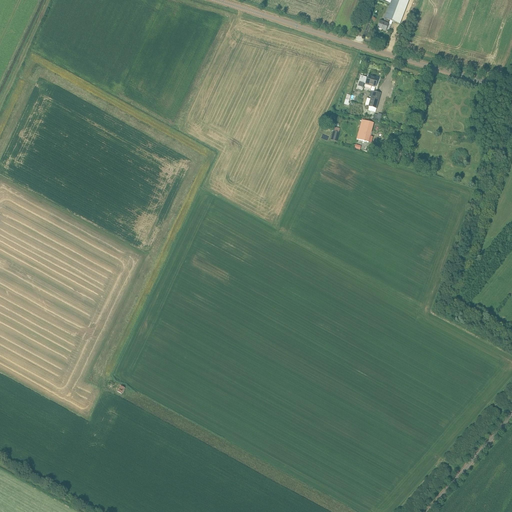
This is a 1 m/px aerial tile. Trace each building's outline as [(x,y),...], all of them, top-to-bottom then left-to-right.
[(391,0),(390,4),(384,18),(389,20),(400,24),(408,0),(391,0)] [(389,20),(384,18),(383,23),(380,22),(378,28),(385,31),(388,25),(387,25),(389,20)] [(366,83),(366,84),(371,85),(371,86),(375,87),(377,79),(373,78),(373,77),(368,76),(367,78),(360,76),(359,81),(366,83)] [(370,99),(367,98),(365,104),(366,105),(365,109),(368,110),(369,107),(376,109),(380,94),(372,91),(370,99)] [(365,142),(368,142),(374,123),(362,120),(356,139),(364,141),(364,142),(365,142)] [(121,385),(118,392),(124,394),(127,388),(121,385)]
